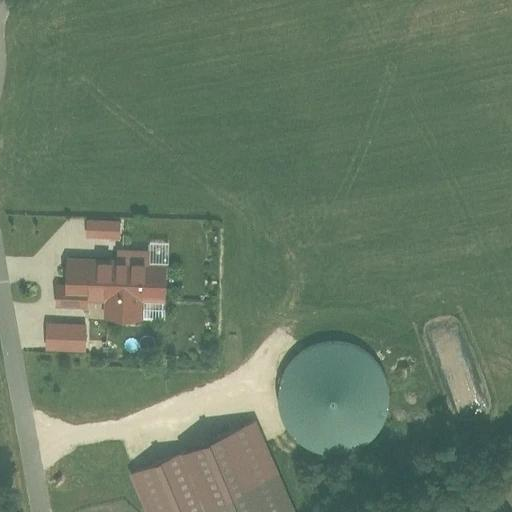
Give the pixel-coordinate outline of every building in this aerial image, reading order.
[(118,219),(86,217),(85,233),(117,234),(118,219)] [(163,257),(65,258),(66,293),(55,293),(55,307),(86,306),(86,301),(102,300),(102,316),(143,316),(142,298),(163,298),(163,257)] [(82,323),(44,323),(44,349),(81,349),(82,323)] [(300,348),(285,360),(275,376),(271,395),(274,413),(283,430),(297,442),(314,450),(331,451),(348,446),(363,437),(374,423),(380,407),(381,389),(376,373),(366,358),(352,348),(335,342),(318,342),(300,348)] [(511,470),(496,481),(511,505),(511,470)] [(292,511),(277,474),(183,511),(292,511)]
